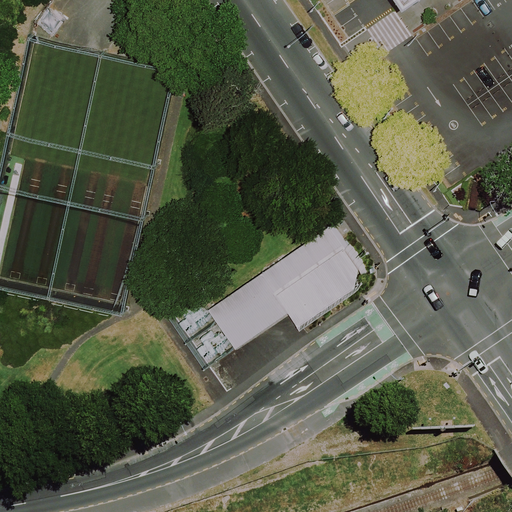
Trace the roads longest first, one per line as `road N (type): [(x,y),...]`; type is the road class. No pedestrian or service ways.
road 1 (tertiary): [(450,294),(243,428),(174,463),(0,508)]
road 2 (secondary): [(450,294),(245,0)]
